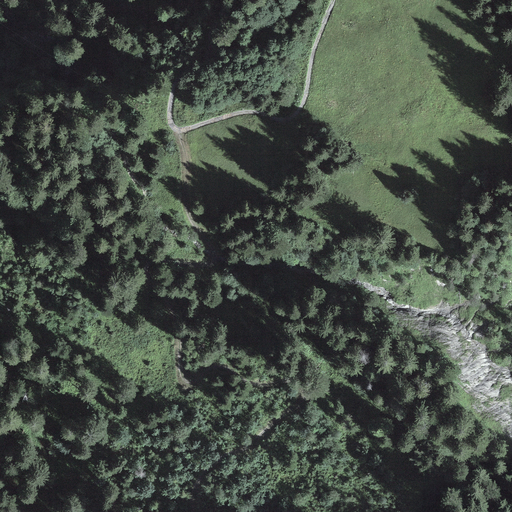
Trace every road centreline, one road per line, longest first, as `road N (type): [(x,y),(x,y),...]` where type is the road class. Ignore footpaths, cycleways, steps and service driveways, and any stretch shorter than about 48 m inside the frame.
road 1 (track): [(197,511),(209,468),(249,449),(308,394),(302,383),(263,385),(222,369),(184,381),(178,322),(153,280),(158,268),(177,278),(197,264),(178,132)]
road 2 (track): [(333,0),(293,117),(230,113),(178,132)]
road 3 (track): [(178,132),(171,91),(184,72),(204,64),(222,0)]
